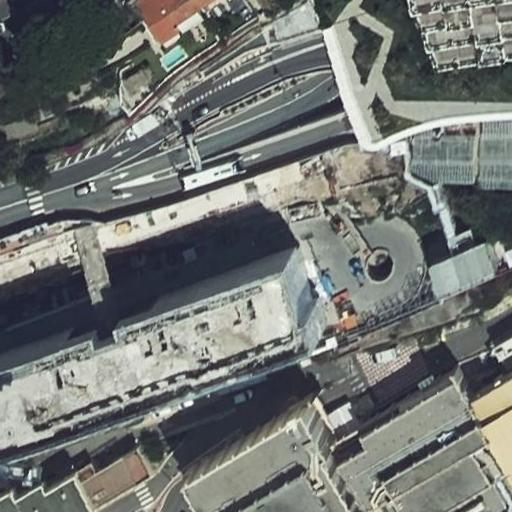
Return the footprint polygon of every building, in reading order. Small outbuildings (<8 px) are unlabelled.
[(140,0),(162,34),(165,33),(145,0),(140,0)] [(145,0),(165,33),(180,24),(178,20),(208,0),(145,0)] [(511,0),(414,0),(417,7),(440,69),(511,59),(511,0)] [(145,72),(125,91),(136,104),(157,85),(145,72)] [(482,137),(417,138),(418,184),(511,182),(511,115),(481,116),(482,137)] [(317,257),(0,366),(0,453),(338,328),(317,257)] [(511,511),(511,372),(474,393),(461,373),(339,444),(316,399),(184,483),(200,511),(511,511)] [(16,490),(0,499),(0,511),(91,511),(154,473),(141,453),(101,478),(94,467),(53,493),(48,484),(22,501),(16,490)]
